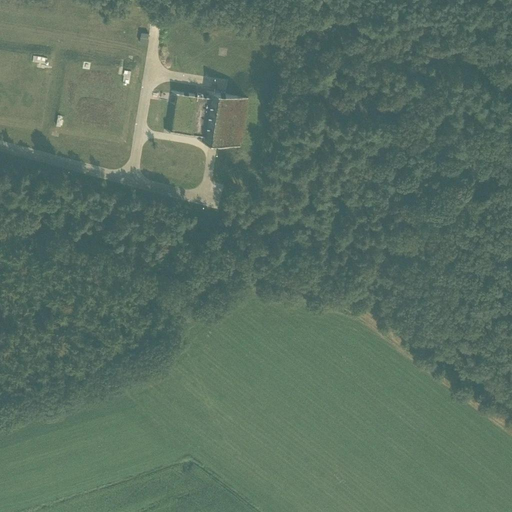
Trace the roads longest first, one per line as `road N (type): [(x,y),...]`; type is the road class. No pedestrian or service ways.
road 1 (track): [(511,435),(333,303),(247,281)]
road 2 (track): [(247,281),(166,274),(0,213)]
